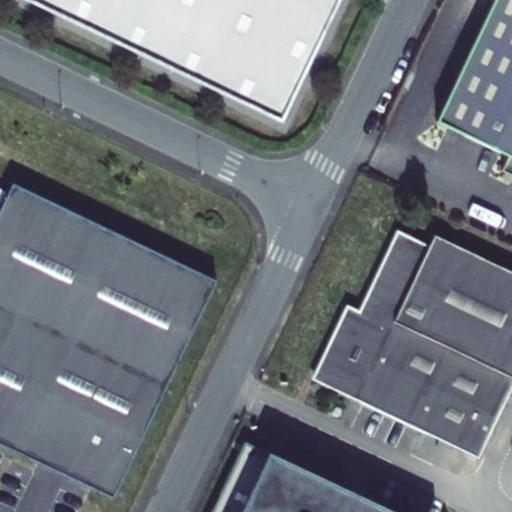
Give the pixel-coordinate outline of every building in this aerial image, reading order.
[(337,0),(31,0),(281,118),(337,0)] [(511,0),(492,0),(433,123),(502,157),(495,172),(511,180),(511,0)] [(0,206),(0,437),(114,492),(217,275),(13,179),(0,206)] [(476,460),(511,383),(511,272),(435,236),(429,250),(397,234),(358,317),(348,311),(314,384),(476,460)] [(388,511),(247,443),(211,511),(388,511)]
